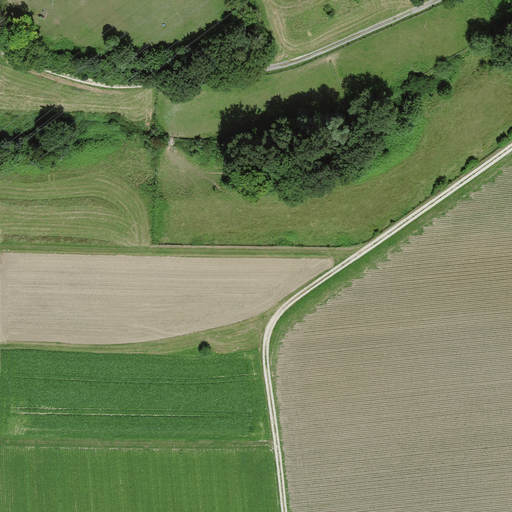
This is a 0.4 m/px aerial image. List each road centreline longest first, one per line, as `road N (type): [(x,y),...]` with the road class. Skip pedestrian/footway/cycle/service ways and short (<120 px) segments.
road 1 (track): [(283,511),(265,344),(274,314),(303,283),(511,144)]
road 2 (track): [(0,48),(82,79),(137,85),(280,65),(436,0)]
road 3 (track): [(0,246),(352,252)]
